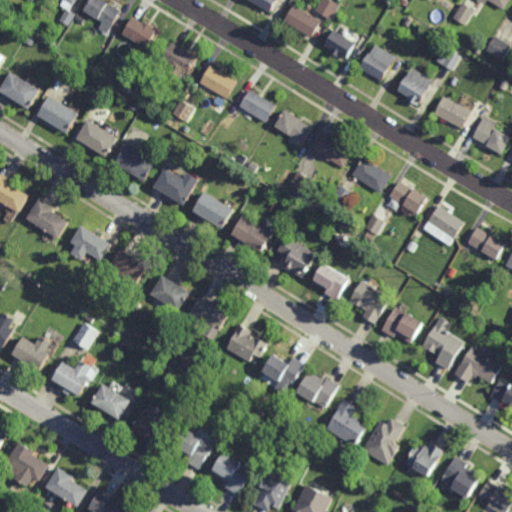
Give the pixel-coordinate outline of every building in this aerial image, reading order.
[(108,33),(99,27),(104,21),(85,9),(90,0),(107,0),(109,1),(109,2),(122,10),(108,33)] [(276,0),(271,10),(254,0),(276,0)] [(333,17),(317,8),(322,0),(336,0),(342,3),(333,17)] [(508,0),(504,8),(490,0),(508,0)] [(465,23),(454,16),(462,2),(474,9),(465,23)] [(313,36),(285,20),(295,3),(323,19),(313,36)] [(69,25),(60,19),(67,8),(75,13),(69,25)] [(82,23),(75,18),(78,14),(84,19),(82,23)] [(144,22),(146,19),(154,24),(152,27),(157,30),(147,47),(123,32),(134,15),(144,22)] [(409,25),(404,22),(408,15),(412,18),(409,25)] [(16,37),(6,32),(10,25),(19,30),(16,37)] [(348,57),(326,43),(336,28),(348,35),(347,37),(355,42),(349,51),(351,52),(348,57)] [(503,59),(486,49),(495,35),(511,45),(503,59)] [(32,45),(27,41),(29,37),(35,40),(32,45)] [(188,73),(185,72),(181,78),(171,72),(175,66),(162,58),(173,41),(198,56),(188,73)] [(453,69),(437,59),(446,45),(462,55),(453,69)] [(381,80),(359,67),(363,58),(369,51),(390,64),(381,80)] [(228,97),(201,81),(211,64),(238,80),(228,97)] [(29,107),(1,89),(12,71),(40,89),(29,107)] [(418,105),(407,98),(409,96),(398,89),(401,81),(408,74),(429,87),(418,105)] [(506,89),(500,85),(505,78),(510,82),(506,89)] [(267,122),(240,105),(250,88),(278,104),(267,122)] [(137,100),(132,96),(136,91),(141,94),(137,100)] [(67,132),(38,114),(50,95),(79,113),(67,132)] [(464,128),(435,113),(444,95),(473,110),(464,128)] [(188,120),(174,112),(182,98),(196,107),(188,120)] [(304,141),(277,125),(287,108),(301,118),(314,126),(304,141)] [(511,136),(503,153),(487,145),(488,143),(474,136),(485,114),(498,121),(495,128),(511,136)] [(107,156),(77,138),(89,119),(119,137),(107,156)] [(345,166),(315,149),(325,133),(354,151),(345,166)] [(146,180),(116,162),(128,143),(157,161),(146,180)] [(243,163),(239,161),(242,154),(247,157),(243,163)] [(381,192),(353,175),(363,157),(392,175),(381,192)] [(256,172),(248,167),(252,161),(259,166),(256,172)] [(185,205),(155,186),(166,167),(196,186),(185,205)] [(303,192),(291,185),(300,170),(312,177),(303,192)] [(20,212),(0,200),(0,173),(1,172),(16,181),(14,185),(31,195),(20,212)] [(413,188),(414,188),(428,197),(418,213),(390,195),(400,180),(413,188)] [(345,205),(333,197),(342,184),(354,192),(345,205)] [(224,228),(195,210),(206,192),(235,210),(224,228)] [(58,238),(26,217),(39,197),(55,208),(53,211),(69,222),(58,238)] [(320,210),(314,206),(318,200),(323,204),(320,210)] [(455,238),(429,221),(440,204),(465,221),(455,238)] [(378,233),(366,226),(373,213),(385,220),(378,233)] [(263,252),(233,234),(245,215),(274,233),(263,252)] [(102,260),(88,252),(83,260),(71,254),(76,245),(71,242),(81,225),(112,244),(102,260)] [(498,259),(483,251),(483,250),(469,242),(477,226),(507,243),(498,259)] [(304,277),(284,266),(290,256),(279,249),(287,236),(318,253),(304,277)] [(414,251),(407,247),(411,240),(418,243),(414,251)] [(136,285),(110,269),(122,250),(148,266),(136,285)] [(339,300),(327,292),(328,290),(314,282),(325,263),(352,279),(339,300)] [(180,311),(152,294),(164,275),(191,292),(180,311)] [(377,287),(376,288),(392,297),(376,323),(364,316),(368,310),(361,305),(360,306),(351,301),(364,279),(377,287)] [(223,326),(214,340),(204,334),(209,325),(191,314),(201,298),(230,315),(223,326)] [(476,311),(469,308),(472,303),(478,306),(476,311)] [(412,343),(396,333),(394,337),(383,330),(397,306),(424,323),(412,343)] [(11,329),(15,332),(5,349),(0,345),(0,322),(6,313),(16,320),(11,329)] [(92,322),(85,318),(88,313),(95,317),(92,322)] [(89,350),(74,341),(85,323),(100,332),(89,350)] [(254,338),(255,336),(268,344),(260,357),(255,354),(250,362),(228,348),(234,337),(232,336),(239,324),(252,331),(249,335),(254,338)] [(449,369),(437,362),(441,356),(433,351),(433,352),(423,346),(437,324),(465,342),(449,369)] [(47,351),(51,354),(40,372),(16,357),(14,356),(25,339),(35,345),(41,336),(52,343),(47,351)] [(484,353),(487,347),(496,352),(494,355),(504,361),(502,364),(504,365),(492,383),(479,374),(477,377),(474,375),(469,382),(455,374),(473,346),(484,353)] [(291,364),(295,357),(306,364),(287,396),(276,388),(279,382),(265,372),(275,355),(291,364)] [(86,376),(91,379),(79,397),(53,381),(64,363),(75,370),(81,361),(91,367),(86,376)] [(203,382),(197,378),(201,371),(207,375),(203,382)] [(327,381),(329,378),(340,385),(327,408),(316,402),(316,403),(299,393),(312,371),(327,381)] [(511,387),(511,404),(510,403),(509,404),(503,401),(503,402),(492,396),(500,381),(511,387)] [(120,421),(92,404),(92,403),(104,384),(131,402),(120,421)] [(354,444),(328,429),(338,413),(337,412),(344,399),(358,407),(354,414),(367,423),(354,444)] [(160,447),(133,430),(145,411),(172,428),(160,447)] [(405,425),(397,440),(395,439),(394,441),(400,445),(389,464),(363,449),(380,419),(388,423),(392,417),(405,425)] [(0,453),(0,430),(10,436),(0,453)] [(206,460),(205,459),(200,467),(190,461),(192,457),(176,448),(187,431),(214,447),(206,460)] [(445,450),(429,476),(406,463),(410,455),(409,452),(414,443),(422,448),(425,444),(429,447),(432,442),(445,450)] [(40,479),(34,475),(29,484),(15,477),(18,472),(8,466),(20,445),(35,453),(33,457),(48,465),(40,479)] [(234,460),(236,457),(242,461),(241,462),(252,469),(238,492),(226,485),(229,481),(213,472),(215,467),(214,467),(220,458),(222,460),(225,455),(234,460)] [(468,496),(451,486),(452,485),(442,479),(456,456),(468,463),(465,467),(480,476),(468,496)] [(280,508),(272,504),(269,510),(255,502),(262,488),(263,489),(265,486),(259,483),(269,463),(296,477),(280,508)] [(78,505),(46,485),(59,464),(74,474),(72,477),(88,488),(78,505)] [(499,486),(500,484),(511,491),(511,502),(506,511),(499,511),(488,505),(491,501),(480,495),(484,487),(489,480),(499,486)] [(326,511),(293,511),(308,483),(334,496),(326,511)] [(125,511),(98,511),(89,506),(93,497),(100,489),(129,507),(125,511)]
